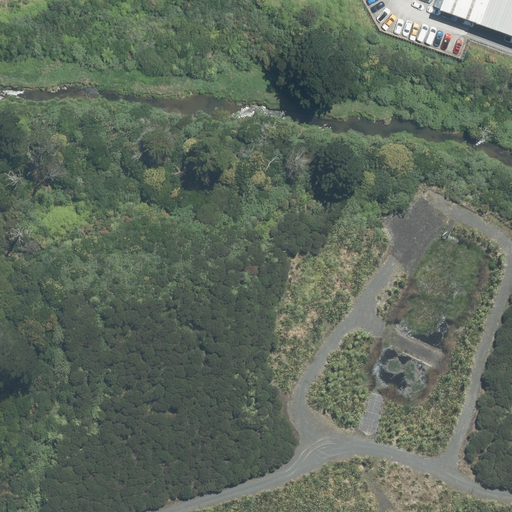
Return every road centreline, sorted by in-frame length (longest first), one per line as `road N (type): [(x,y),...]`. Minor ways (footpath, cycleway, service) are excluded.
road 1 (track): [(351,451),(301,416),(306,383),(419,225),(446,203),(468,206),(511,241)]
road 2 (track): [(180,511),(351,451),(406,456),(511,498)]
road 3 (track): [(511,274),(452,474)]
road 4 (unknown): [(511,59),(433,31),(392,1)]
